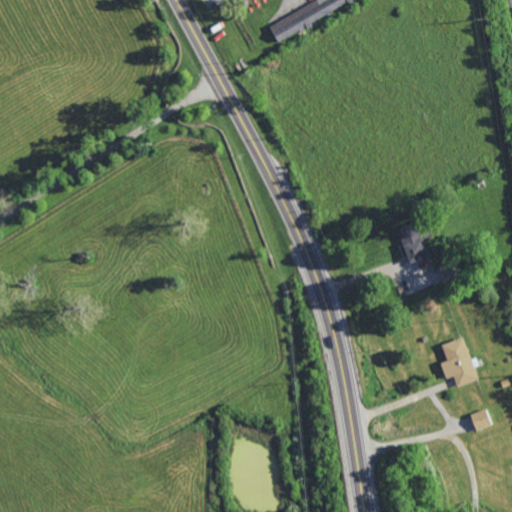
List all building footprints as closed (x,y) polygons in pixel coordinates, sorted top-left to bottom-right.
[(312,0),(347,0),(278,40),(270,25),(312,0)] [(410,262),(397,227),(422,218),(427,232),(421,234),(429,255),(410,262)] [(471,359),(476,358),(479,365),(474,367),(479,379),(458,387),(443,345),(463,338),(471,359)] [(504,388),(501,381),(507,378),(510,385),(504,388)] [(477,431),(471,415),(486,408),(493,424),(477,431)]
